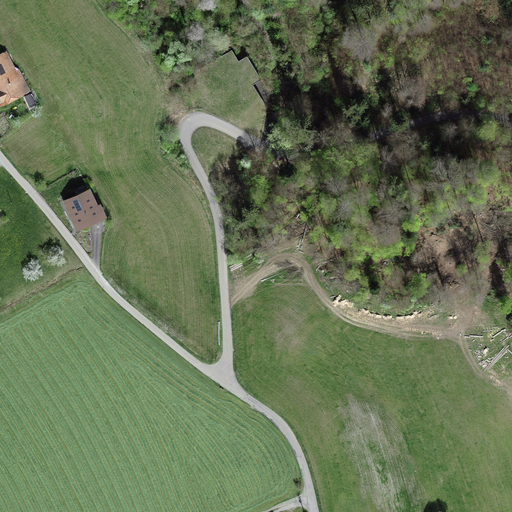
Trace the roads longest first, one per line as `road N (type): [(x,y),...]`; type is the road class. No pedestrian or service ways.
road 1 (unclassified): [(511,120),(446,114),(298,154),(264,149),(209,120),(188,127),(185,141),(211,197),(222,249),(223,381),(287,431),(314,511)]
road 2 (track): [(247,0),(283,87),(278,132)]
